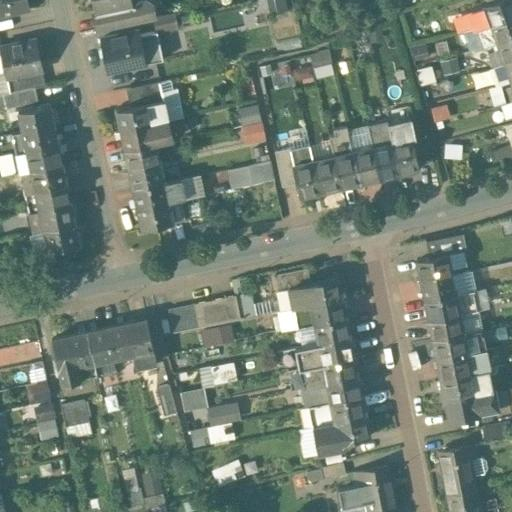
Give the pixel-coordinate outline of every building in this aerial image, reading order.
[(0,0),(0,15),(29,9),(27,0),(0,0)] [(130,0),(92,0),(95,10),(94,11),(98,29),(155,17),(152,3),(145,0),(140,0),(131,2),(130,0)] [(511,0),(496,0),(484,5),(491,24),(511,16),(511,0)] [(484,5),(471,10),(478,28),(491,24),(484,5)] [(176,13),(154,18),(157,30),(178,25),(176,13)] [(478,28),(475,29),(482,48),(495,44),(497,43),(511,37),(511,16),(491,24),(478,28)] [(139,31),(102,39),(109,72),(146,64),(139,31)] [(511,37),(497,43),(504,62),(511,58),(511,37)] [(34,38),(0,45),(0,46),(7,77),(41,69),(34,38)] [(328,48),(318,51),(319,53),(311,55),(313,67),(331,62),(328,48)] [(422,67),(423,82),(438,80),(436,65),(422,67)] [(41,69),(7,77),(10,93),(33,88),(44,85),(41,69)] [(159,81),(126,88),(130,106),(163,99),(161,91),(159,81)] [(505,84),(494,86),(497,103),(509,101),(505,84)] [(177,87),(161,91),(163,99),(165,108),(180,104),(177,87)] [(10,93),(0,94),(0,108),(36,101),(33,88),(10,93)] [(130,106),(116,109),(121,130),(152,123),(167,120),(165,108),(163,99),(130,106)] [(434,121),(454,116),(451,102),(430,108),(434,121)] [(49,103),(17,110),(22,130),(54,124),(49,103)] [(243,105),(247,141),(267,139),(264,104),(243,105)] [(167,120),(152,123),(156,143),(172,139),(167,120)] [(152,123),(121,130),(125,149),(156,143),(152,123)] [(54,124),(22,130),(26,149),(58,143),(54,124)] [(347,125),(333,128),(334,134),(329,135),(333,155),(352,150),(347,125)] [(22,130),(11,133),(15,152),(26,149),(22,130)] [(412,137),(392,141),(399,173),(419,168),(412,137)] [(392,141),(372,146),(379,177),(399,173),(392,141)] [(58,143),(26,149),(30,169),(62,163),(58,143)] [(156,143),(125,149),(129,169),(160,162),(156,143)] [(372,146),(352,150),(360,182),(379,177),(372,146)] [(26,149),(15,152),(19,171),(30,169),(26,149)] [(352,150),(333,155),(340,186),(360,182),(352,150)] [(3,158),(6,173),(18,170),(15,155),(3,158)] [(333,155),(313,159),(321,191),(340,186),(333,155)] [(313,159),(293,164),(300,195),(321,191),(313,159)] [(269,160),(248,164),(253,183),(273,179),(269,160)] [(160,162),(129,169),(133,188),(165,182),(165,181),(160,162)] [(62,163),(30,169),(34,189),(66,182),(62,163)] [(248,164),(229,169),(233,188),(253,183),(248,164)] [(30,169),(19,171),(23,191),(34,189),(30,169)] [(200,174),(181,178),(185,197),(185,198),(204,193),(200,174)] [(181,178),(165,181),(165,182),(169,201),(185,197),(181,178)] [(66,182),(34,189),(38,208),(70,201),(66,182)] [(165,182),(133,188),(137,207),(169,201),(165,182)] [(34,189),(23,191),(28,210),(38,208),(34,189)] [(38,208),(28,210),(32,230),(43,227),(74,220),(70,201),(38,208)] [(169,201),(137,207),(142,228),(173,221),(169,201)] [(74,220),(43,227),(47,247),(47,248),(79,241),(74,220)] [(213,220),(191,225),(193,236),(216,231),(213,220)] [(32,230),(29,230),(34,250),(47,247),(43,227),(32,230)] [(434,248),(471,241),(469,227),(431,235),(434,248)] [(447,252),(415,259),(419,279),(451,272),(447,252)] [(468,263),(467,256),(459,258),(460,265),(468,263)] [(472,284),(468,263),(460,265),(464,285),(472,284)] [(303,268),(277,273),(280,289),(288,287),(306,284),(306,283),(303,268)] [(451,272),(419,279),(423,299),(455,292),(451,272)] [(310,282),(306,283),(306,284),(310,303),(342,296),(338,276),(310,282)] [(342,281),(347,301),(357,299),(352,278),(342,281)] [(486,304),(496,302),(492,280),(482,282),(486,304)] [(306,284),(288,287),(292,307),(310,303),(306,284)] [(455,292),(423,299),(427,318),(459,312),(455,292)] [(236,294),(194,302),(199,326),(240,317),(236,294)] [(342,296),(310,303),(314,322),(345,316),(342,296)] [(194,302),(169,307),(174,331),(199,326),(194,302)] [(310,303),(292,307),(296,326),(314,322),(310,303)] [(469,307),(473,330),(487,328),(482,305),(469,307)] [(292,307),(278,309),(282,328),(296,326),(292,307)] [(459,312),(427,318),(432,338),(463,331),(459,312)] [(345,316),(314,322),(318,342),(349,336),(345,316)] [(147,317),(127,321),(133,352),(153,348),(147,317)] [(202,327),(206,345),(238,338),(234,320),(202,327)] [(127,321),(107,325),(114,356),(133,352),(127,321)] [(107,325),(88,330),(94,360),(114,356),(107,325)] [(477,350),(491,348),(487,328),(473,330),(477,350)] [(88,330),(67,334),(74,364),(78,364),(94,360),(88,330)] [(463,331),(432,338),(436,358),(467,351),(463,332),(463,331)] [(67,334),(52,337),(61,381),(81,377),(78,364),(74,364),(67,334)] [(318,342),(295,347),(299,368),(302,367),(302,366),(354,356),(349,336),(318,342)] [(507,366),(504,346),(495,347),(499,367),(507,366)] [(467,351),(436,358),(440,377),(472,371),(467,351)] [(354,356),(302,366),(302,367),(306,386),(326,382),(358,375),(354,356)] [(94,360),(78,364),(81,377),(97,374),(94,360)] [(231,363),(212,367),(215,381),(234,378),(231,363)] [(487,368),(472,371),(475,389),(490,385),(487,368)] [(472,371),(440,377),(444,398),(476,391),(475,389),(472,371)] [(358,375),(326,382),(330,400),(361,394),(358,375)] [(161,385),(168,414),(181,411),(174,382),(161,385)] [(326,382),(306,386),(307,391),(304,392),(307,405),(308,405),(330,400),(326,382)] [(490,385),(475,389),(476,391),(444,398),(448,419),(479,413),(478,412),(497,408),(492,385),(490,385)] [(361,394),(330,400),(333,420),(366,414),(361,394)] [(64,402),(70,430),(95,424),(89,397),(64,402)] [(330,400),(308,405),(312,425),(333,420),(330,400)] [(230,402),(207,406),(211,425),(233,420),(230,402)] [(307,405),(297,407),(301,427),(312,425),(308,405),(307,405)] [(57,407),(39,409),(42,437),(60,435),(57,407)] [(366,414),(333,420),(337,442),(343,441),(370,435),(366,414)] [(333,420),(312,425),(318,453),(344,447),(343,441),(337,442),(333,420)] [(511,434),(511,421),(487,423),(489,438),(511,435),(511,434)] [(233,422),(193,428),(195,444),(236,438),(233,422)] [(473,441),(436,449),(445,493),(474,487),(469,456),(475,454),(473,441)] [(241,457),(214,468),(220,484),(247,473),(241,457)] [(388,464),(352,471),(354,484),(361,483),(366,511),(367,511),(397,506),(388,464)] [(479,511),(474,487),(445,493),(449,511),(479,511)]
